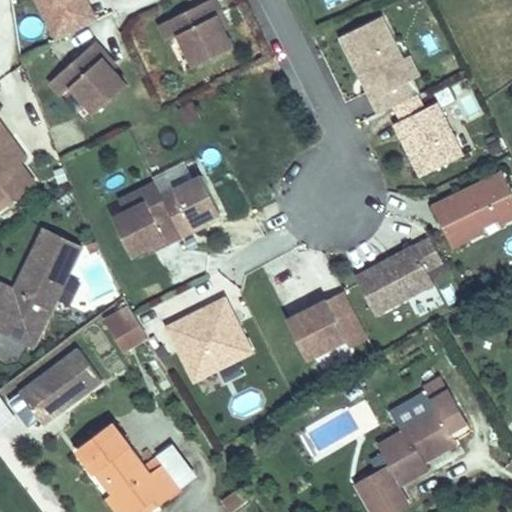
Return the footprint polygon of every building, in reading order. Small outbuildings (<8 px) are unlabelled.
[(33,0),(52,41),(101,20),(91,0),(33,0)] [(232,24),(218,0),(208,0),(158,24),(164,41),(176,36),(189,65),(236,44),(226,27),(232,24)] [(392,105),(417,94),(411,82),(424,76),(412,52),(404,56),(382,15),(337,36),(377,114),(392,105)] [(121,63),(97,38),(49,82),(63,98),(71,91),(93,115),(129,81),(116,68),(121,63)] [(468,153),(439,99),(428,104),(421,92),(417,94),(392,105),(399,118),(390,123),(418,179),(468,153)] [(20,143),(2,123),(10,116),(0,102),(0,188),(34,163),(20,143)] [(178,107),(184,125),(198,120),(193,103),(178,107)] [(26,138),(10,116),(2,123),(20,143),(26,138)] [(511,218),(511,188),(503,168),(432,202),(454,248),(511,218)] [(166,201),(183,238),(212,225),(209,218),(221,213),(201,172),(172,187),(178,196),(166,201)] [(166,201),(154,177),(116,195),(122,206),(111,212),(133,261),(183,238),(166,201)] [(84,227),(44,209),(31,239),(38,242),(33,253),(26,250),(17,273),(14,277),(32,285),(17,319),(39,328),(84,227)] [(449,266),(432,233),(354,273),(377,317),(436,286),(431,275),(449,266)] [(31,239),(26,250),(33,253),(38,242),(31,239)] [(32,285),(14,277),(17,273),(5,269),(0,280),(0,311),(17,319),(32,285)] [(370,336),(345,289),(328,298),(326,293),(284,315),(308,359),(348,338),(351,345),(370,336)] [(256,355),(226,294),(166,323),(194,383),(256,355)] [(122,355),(149,338),(127,304),(100,321),(122,355)] [(36,370),(55,395),(75,380),(78,385),(117,354),(93,324),(36,370)] [(59,400),(78,385),(75,380),(55,395),(59,400)] [(0,428),(14,419),(0,398),(0,428)] [(130,470),(147,493),(183,466),(188,472),(201,462),(182,437),(168,448),(130,399),(95,426),(130,470)] [(395,503),(380,511),(432,511),(436,510),(433,506),(427,497),(459,475),(460,476),(476,466),(473,460),(454,429),(436,441),(441,451),(386,488),(395,503)] [(140,498),(147,493),(130,470),(124,474),(140,498)] [(427,497),(433,506),(465,484),(460,476),(459,475),(427,497)] [(17,511),(0,488),(0,511),(17,511)] [(228,511),(231,511),(248,502),(239,488),(221,499),(228,511)]
